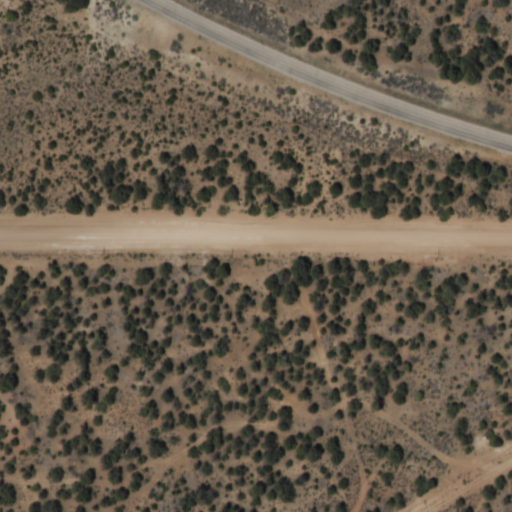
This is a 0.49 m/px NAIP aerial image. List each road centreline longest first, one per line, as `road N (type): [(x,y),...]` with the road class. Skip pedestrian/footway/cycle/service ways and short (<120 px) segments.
road 1 (residential): [(511,232),(0,225)]
road 2 (residential): [(175,0),(406,100),(511,131)]
